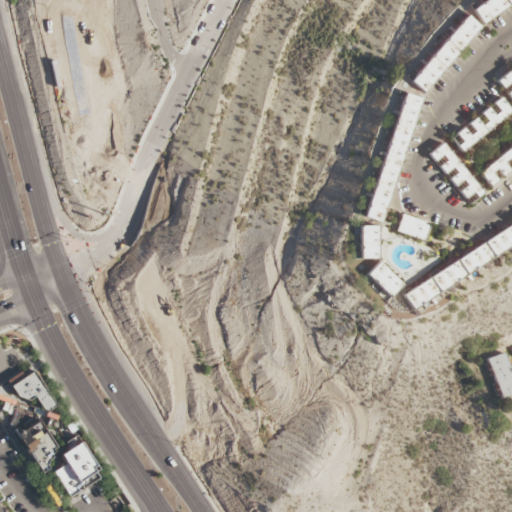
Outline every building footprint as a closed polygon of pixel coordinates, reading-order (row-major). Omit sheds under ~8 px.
[(511,0),(480,0),(469,7),(479,23),(511,0)] [(411,82),(425,94),(478,26),(464,14),(411,82)] [(511,72),(510,70),(495,81),(511,102),(511,72)] [(418,98),(401,93),(365,219),(383,224),(418,98)] [(510,111),(499,97),(455,134),(461,142),(456,147),(461,153),(510,111)] [(482,193),(442,143),(427,155),(468,205),(482,193)] [(511,145),(477,172),(488,186),(511,167),(511,145)] [(429,224),(401,214),(395,231),(424,241),(429,224)] [(377,259),(377,227),(359,227),(359,259),(377,259)] [(511,228),(399,292),(408,308),(511,248),(511,228)] [(390,297),(402,285),(378,262),(366,274),(390,297)] [(485,359),(498,399),(511,394),(511,376),(504,353),(485,359)] [(53,407),(36,372),(10,384),(20,404),(35,397),(42,412),(53,407)] [(13,401),(3,398),(0,405),(0,411),(8,415),(13,401)] [(59,453),(38,421),(15,436),(41,474),(48,469),(45,463),(59,453)] [(102,477),(79,442),(59,455),(65,465),(53,473),(69,498),(102,477)] [(50,472),(64,465),(59,456),(46,463),(50,472)]
